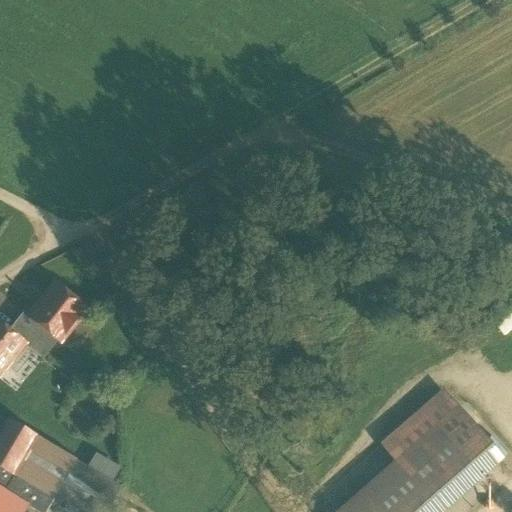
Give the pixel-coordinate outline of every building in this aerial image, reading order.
[(57,342),(59,343),(76,321),(80,321),(84,316),(83,307),(78,303),(74,303),(54,287),(30,318),(29,319),(57,342)] [(23,346),(42,361),(57,342),(29,319),(30,318),(23,313),(8,333),(23,345),(23,346)] [(511,314),(499,326),(505,334),(511,328),(511,314)] [(0,376),(3,376),(6,371),(6,367),(23,346),(23,345),(8,333),(0,326),(0,376)] [(382,443),(398,462),(436,429),(454,413),(438,394),(382,443)] [(454,413),(436,429),(480,479),(498,463),(454,413)] [(0,469),(14,478),(38,438),(9,421),(0,436),(0,469)] [(442,511),(480,479),(436,429),(398,462),(341,511),(442,511)] [(76,461),(38,438),(14,478),(52,501),(68,474),(75,462),(76,461)] [(87,469),(112,483),(120,469),(95,454),(87,469)] [(87,469),(75,462),(68,474),(111,504),(118,487),(112,483),(87,469)] [(46,511),(53,501),(52,501),(14,478),(0,469),(0,489),(27,505),(26,507),(34,511),(46,511)] [(0,511),(22,511),(26,507),(27,505),(0,489),(0,511)]
